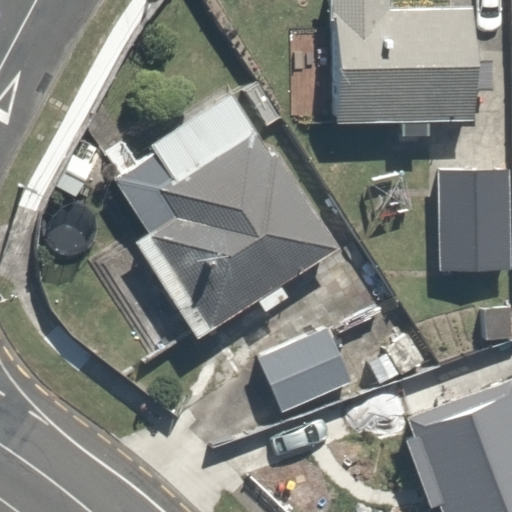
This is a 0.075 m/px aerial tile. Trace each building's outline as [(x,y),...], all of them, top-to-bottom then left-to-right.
[(380,0),(324,0),(324,115),(459,116),(460,18),(381,17),(380,0)] [(97,163),(142,232),(117,248),(178,340),(218,314),(323,245),(218,84),(97,163)] [(507,165),(437,161),(431,271),(501,274),(507,165)] [(322,318),(242,355),(273,424),(354,388),(322,318)] [(511,511),(511,436),(495,392),(400,427),(431,511),(511,511)]
